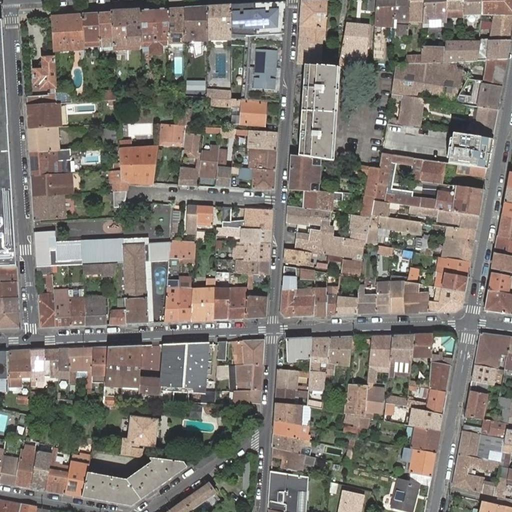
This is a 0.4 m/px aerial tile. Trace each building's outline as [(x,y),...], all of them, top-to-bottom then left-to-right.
[(299,37),(297,64),(307,65),(320,67),(321,43),(321,38),(325,38),(327,0),(314,0),(301,1),(299,37)] [(376,0),(368,0),(368,11),(376,12),(376,0)] [(376,0),(376,12),(375,26),(394,28),(394,19),(395,0),(376,0)] [(409,0),(395,0),(394,19),(398,20),(397,35),(408,36),(408,21),(409,0)] [(424,0),(409,0),(408,21),(420,22),(420,25),(423,25),(423,23),(424,0)] [(447,0),(424,0),(423,23),(446,23),(447,17),(447,0)] [(464,16),(463,0),(447,0),(447,17),(464,17),(464,16)] [(471,16),(482,15),(481,0),(463,0),(464,16),(471,16)] [(511,0),(481,0),(482,15),(494,16),(511,15),(511,0)] [(252,4),(231,6),(231,40),(231,47),(231,55),(231,70),(231,92),(231,99),(265,102),(280,102),(281,84),(283,58),(286,2),(269,3),(270,14),(262,14),(264,37),(254,37),(252,4)] [(269,3),(252,4),(254,37),(264,37),(262,14),(270,14),(269,3)] [(231,6),(208,7),(208,40),(208,46),(210,46),(210,40),(228,40),(228,48),(231,47),(231,40),(231,6)] [(208,7),(185,8),(185,41),(208,40),(208,7)] [(185,8),(169,9),(169,45),(171,45),(185,45),(185,41),(185,8)] [(169,9),(155,10),(156,55),(163,54),(162,45),(169,45),(169,9)] [(155,10),(141,11),(142,38),(141,45),(141,46),(150,46),(151,52),(151,55),(156,55),(155,10)] [(141,11),(126,12),(128,46),(141,45),(142,38),(141,11)] [(126,12),(111,13),(113,46),(113,47),(128,46),(126,12)] [(111,13),(98,14),(100,47),(101,51),(114,50),(113,47),(113,46),(111,13)] [(98,14),(82,15),(85,48),(100,47),(98,14)] [(82,15),(51,17),(53,51),(81,50),(85,49),(85,48),(82,15)] [(490,40),(511,41),(511,34),(511,15),(494,16),(490,39),(490,40)] [(0,267),(17,267),(1,21),(0,21),(0,267)] [(341,58),(338,68),(347,69),(348,59),(367,60),(367,57),(370,25),(347,23),(341,58)] [(445,50),(445,63),(486,61),(507,60),(511,41),(490,40),(490,39),(479,40),(479,42),(463,42),(446,41),(445,50)] [(422,55),(421,64),(445,63),(445,50),(422,49),(422,55)] [(407,56),(406,64),(421,64),(422,55),(407,56)] [(54,57),(43,58),(43,65),(40,65),(38,67),(38,70),(34,70),(35,85),(40,85),(41,90),(56,89),(54,57)] [(395,73),(392,94),(403,96),(425,99),(478,107),(498,110),(507,60),(486,61),(445,63),(421,64),(406,64),(396,65),(395,73)] [(301,157),(321,160),(330,162),(331,154),(331,149),(336,78),(337,68),(320,67),(307,65),(306,74),(301,148),(301,149),(301,157)] [(211,90),(210,98),(212,98),(231,99),(231,92),(211,90)] [(103,92),(103,101),(117,100),(116,91),(103,92)] [(63,93),(56,93),(56,95),(57,104),(61,104),(72,103),(72,99),(70,96),(67,94),(63,93)] [(403,96),(392,94),(391,100),(399,101),(399,99),(403,100),(400,122),(396,121),(396,120),(388,118),(388,120),(387,124),(399,126),(420,129),(425,99),(403,96)] [(43,96),(27,97),(27,105),(44,105),(52,104),(57,104),(56,95),(43,96)] [(265,102),(231,99),(212,98),(212,106),(233,108),(242,109),(241,116),(233,115),(232,124),(265,126),(266,104),(265,103),(265,102)] [(57,104),(52,104),(44,105),(27,105),(28,129),(58,127),(62,127),(61,104),(57,104)] [(492,139),(498,110),(478,107),(473,136),(492,139)] [(176,125),(185,126),(185,116),(176,116),(176,125)] [(176,125),(162,124),(159,141),(183,143),(184,134),(185,127),(185,126),(176,125)] [(58,135),(58,127),(28,129),(30,153),(59,151),(59,143),(48,144),(48,136),(58,135)] [(204,133),(205,128),(189,127),(185,127),(184,134),(186,135),(201,136),(201,133),(204,133)] [(116,129),(103,129),(103,144),(117,143),(116,129)] [(235,131),(227,130),(226,143),(234,144),(235,131)] [(277,150),(278,133),(249,131),(248,149),(253,149),(277,150)] [(491,150),(492,139),(473,136),(455,134),(453,133),(451,144),(448,163),(472,166),(487,169),(491,150)] [(48,144),(59,143),(58,135),(48,136),(48,144)] [(184,151),(199,153),(201,136),(186,135),(185,143),(184,151)] [(121,173),(122,183),(128,183),(153,184),(158,148),(159,145),(159,143),(156,143),(155,148),(131,149),(131,142),(119,142),(120,147),(121,170),(121,173)] [(119,148),(109,149),(109,159),(120,158),(119,148)] [(243,148),(234,148),(233,161),(232,167),(239,168),(240,168),(243,148)] [(275,171),(277,150),(253,149),(253,153),(257,153),(256,169),(275,171)] [(30,153),(32,177),(53,175),(63,175),(61,161),(70,160),(70,150),(59,151),(30,153)] [(219,158),(219,151),(215,151),(215,157),(201,156),(201,159),(199,176),(217,177),(219,158)] [(216,187),(224,188),(225,180),(227,160),(227,158),(228,152),(219,151),(219,158),(217,177),(216,187)] [(414,158),(382,154),(379,169),(374,198),(374,201),(399,204),(411,206),(420,207),(421,198),(387,193),(392,163),(397,164),(413,166),(414,158)] [(291,155),(289,190),(305,191),(319,192),(321,160),(301,157),(291,155)] [(179,185),(197,186),(199,176),(201,159),(198,158),(196,169),(181,167),(179,185)] [(444,163),(414,158),(413,166),(411,180),(440,184),(444,163)] [(374,198),(379,169),(356,165),(355,173),(369,175),(366,196),(374,198)] [(472,166),(459,165),(458,173),(486,177),(487,169),(472,166)] [(274,190),(275,171),(256,169),(254,169),(254,172),(253,189),(274,190)] [(114,192),(127,192),(128,183),(122,183),(121,173),(109,173),(110,183),(113,183),(113,192),(114,192)] [(32,177),(33,197),(64,195),(73,195),(72,174),(63,175),(53,175),(32,177)] [(482,198),(483,190),(458,187),(456,194),(457,194),(454,212),(479,216),(482,198)] [(305,191),(304,208),(331,212),(332,212),(333,201),(343,201),(343,193),(319,192),(305,191)] [(123,215),(124,215),(125,207),(126,202),(126,199),(127,192),(114,192),(113,192),(110,192),(110,200),(114,199),(115,215),(123,215)] [(457,194),(456,194),(451,193),(438,192),(438,200),(436,210),(454,212),(457,194)] [(371,218),(371,215),(374,201),(374,198),(366,196),(353,194),(351,215),(353,216),(371,218)] [(33,197),(34,221),(65,219),(64,195),(33,197)] [(438,200),(421,198),(420,207),(436,210),(438,200)] [(374,201),(371,215),(388,218),(390,207),(398,208),(399,204),(374,201)] [(511,204),(504,203),(502,214),(511,215),(511,204)] [(188,206),(186,235),(197,236),(197,234),(197,231),(197,230),(197,228),(197,225),(198,206),(188,206)] [(214,207),(198,206),(197,225),(213,226),(214,207)] [(366,243),(371,218),(353,216),(352,218),(350,231),(351,231),(352,231),(351,241),(332,239),(333,228),(329,227),(331,212),(304,208),(288,206),(287,223),(307,226),(309,226),(310,224),(322,226),(321,231),(309,230),(309,235),(298,234),(295,250),(318,254),(329,255),(343,257),(362,260),(365,243),(366,243)] [(476,231),(479,216),(454,212),(436,210),(420,207),(411,206),(410,213),(438,216),(437,220),(461,224),(461,229),(476,231)] [(231,208),(223,208),(223,223),(222,228),(231,228),(231,208)] [(273,210),(247,209),(246,229),(272,230),(273,210)] [(180,212),(173,212),(172,228),(177,228),(179,228),(180,212)] [(511,215),(502,214),(498,236),(511,238),(511,215)] [(388,218),(371,215),(371,218),(366,243),(375,245),(378,227),(419,233),(421,223),(421,222),(388,218)] [(272,230),(246,229),(242,229),(240,229),(239,229),(231,228),(222,228),(217,227),(216,233),(216,237),(242,238),(241,243),(271,244),(272,230)] [(476,231),(461,229),(455,228),(448,227),(443,258),(450,259),(470,263),(476,231)] [(177,228),(172,228),(172,231),(171,242),(171,243),(170,259),(177,259),(179,259),(195,259),(196,244),(175,242),(175,237),(176,237),(177,232),(177,228)] [(54,231),(35,233),(37,267),(52,266),(68,265),(83,265),(101,264),(117,263),(118,263),(124,263),(125,298),(118,299),(118,311),(111,311),(110,325),(108,325),(126,324),(149,323),(154,323),(154,322),(151,261),(169,260),(170,259),(171,243),(149,244),(145,244),(124,245),(124,241),(82,243),(83,259),(58,260),(57,250),(55,250),(54,231)] [(421,254),(431,256),(434,237),(424,235),(421,254)] [(495,253),(511,256),(511,238),(498,236),(495,253)] [(270,262),(271,244),(241,243),(240,242),(240,247),(232,247),(232,257),(244,257),(244,260),(270,262)] [(393,256),(393,249),(379,246),(378,253),(393,256)] [(285,250),(284,263),(314,268),(314,261),(311,260),(312,253),(295,250),(285,249),(285,250)] [(414,252),(393,249),(393,256),(412,261),(414,252)] [(417,269),(420,253),(414,252),(412,261),(411,268),(417,269)] [(511,256),(495,253),(492,268),(511,272),(511,271),(511,256)] [(468,278),(470,263),(450,259),(443,258),(440,257),(437,272),(468,278)] [(269,275),(270,262),(244,260),(241,260),(237,260),(237,263),(241,264),(241,274),(249,274),(269,275)] [(344,275),(360,277),(362,262),(347,260),(344,275)] [(115,276),(117,263),(101,264),(83,265),(84,278),(87,277),(87,274),(102,274),(102,277),(115,276)] [(231,273),(236,274),(241,274),(241,264),(237,263),(237,265),(231,265),(231,273)] [(53,275),(52,266),(37,267),(38,275),(41,275),(42,286),(46,286),(46,292),(48,295),(39,295),(41,328),(56,327),(54,294),(54,292),(53,275)] [(0,283),(18,282),(17,267),(0,267),(0,283)] [(284,275),(297,277),(297,269),(284,267),(284,275)] [(419,269),(417,269),(411,268),(409,280),(408,283),(416,284),(419,269)] [(315,280),(315,271),(301,269),(301,279),(315,280)] [(465,293),(468,278),(437,272),(435,272),(435,277),(437,277),(435,287),(465,293)] [(507,294),(511,277),(491,273),(488,291),(507,294)] [(268,284),(269,275),(249,274),(248,289),(246,319),(266,318),(268,293),(252,293),(253,284),(268,284)] [(179,281),(179,288),(190,288),(190,279),(180,278),(179,281)] [(408,283),(409,280),(402,279),(401,288),(392,287),(391,314),(404,314),(403,293),(405,283),(408,283)] [(215,289),(215,281),(207,280),(207,290),(209,290),(209,294),(210,299),(202,299),(196,300),(196,294),(197,292),(193,292),(191,321),(214,321),(215,289)] [(391,314),(392,287),(392,281),(377,281),(377,295),(377,314),(391,314)] [(0,298),(19,298),(18,282),(0,283),(0,298)] [(419,284),(416,284),(408,283),(405,283),(403,293),(404,314),(419,313),(419,284)] [(463,307),(465,293),(435,287),(419,284),(419,313),(456,312),(463,307)] [(285,317),(293,317),(295,296),(297,296),(297,290),(297,285),(283,286),(281,313),(285,317)] [(356,315),(377,314),(377,295),(364,295),(364,286),(359,286),(359,293),(358,299),(356,315)] [(293,317),(314,316),(315,295),(313,295),(313,290),(315,290),(315,287),(313,287),(313,290),(297,290),(297,296),(295,296),(293,317)] [(326,316),(336,316),(339,292),(339,287),(327,288),(327,290),(327,296),(328,296),(326,316)] [(167,288),(165,322),(177,322),(179,288),(167,288)] [(190,288),(179,288),(177,322),(191,321),(193,292),(193,288),(190,288)] [(228,320),(230,290),(215,289),(214,321),(228,320)] [(246,319),(248,289),(230,290),(228,320),(246,319)] [(84,290),(69,291),(71,327),(86,326),(85,298),(84,290)] [(314,316),(326,316),(328,296),(327,296),(327,290),(315,290),(313,290),(313,295),(315,295),(314,316)] [(71,327),(69,291),(54,292),(54,294),(56,327),(71,327)] [(511,294),(507,294),(488,291),(485,311),(509,315),(511,300),(511,294)] [(336,316),(356,315),(358,299),(342,298),(343,292),(339,292),(336,316)] [(86,326),(108,325),(106,297),(85,298),(86,326)] [(0,313),(20,313),(19,298),(0,298),(0,313)] [(0,329),(21,329),(20,313),(0,313),(0,329)] [(502,355),(507,356),(511,337),(482,334),(481,335),(475,365),(500,369),(500,364),(503,364),(503,362),(504,359),(501,359),(502,355)] [(414,335),(393,336),(390,368),(389,376),(393,376),(394,370),(410,372),(411,363),(412,357),(414,335)] [(432,335),(414,335),(412,357),(431,357),(432,335)] [(393,336),(373,337),(370,365),(387,367),(390,368),(393,336)] [(353,337),(330,338),(327,363),(326,373),(326,374),(330,375),(333,375),(334,365),(350,366),(353,337)] [(311,358),(309,372),(309,377),(308,388),(307,392),(318,393),(319,390),(325,391),(326,379),(326,374),(326,373),(320,372),(322,363),(327,363),(330,338),(313,339),(311,358)] [(302,358),(311,358),(313,339),(287,339),(287,362),(296,362),(296,359),(302,358)] [(243,341),(234,342),(235,366),(263,365),(265,341),(264,341),(243,341)] [(219,342),(217,360),(226,360),(227,342),(219,342)] [(140,378),(138,400),(144,400),(215,405),(216,392),(205,392),(209,343),(164,345),(161,380),(140,378)] [(143,346),(108,347),(105,380),(104,392),(104,397),(138,400),(140,378),(143,346)] [(108,347),(92,348),(92,372),(92,387),(96,387),(96,380),(105,380),(108,347)] [(92,348),(70,349),(69,372),(69,384),(76,384),(76,376),(76,371),(87,372),(87,377),(87,388),(89,388),(92,388),(92,387),(92,372),(92,348)] [(59,349),(45,350),(44,375),(58,375),(59,373),(59,349)] [(70,349),(59,349),(59,373),(69,372),(70,349)] [(10,351),(7,351),(8,388),(22,387),(22,377),(32,377),(32,350),(10,351)] [(45,350),(32,350),(32,377),(32,380),(31,385),(36,385),(36,380),(44,381),(44,375),(45,350)] [(0,391),(1,392),(8,393),(8,388),(7,351),(1,352),(0,351),(0,391)] [(432,354),(431,358),(431,363),(431,383),(410,379),(409,386),(417,387),(424,388),(427,389),(430,390),(446,392),(447,392),(452,367),(453,361),(453,358),(442,357),(443,352),(439,352),(438,355),(432,354)] [(234,391),(235,391),(248,391),(261,390),(263,365),(235,366),(234,366),(235,379),(233,379),(234,391)] [(498,387),(502,370),(500,369),(475,365),(472,381),(484,384),(484,383),(488,384),(498,387)] [(304,377),(305,372),(278,370),(276,389),(307,392),(308,388),(297,387),(298,377),(304,377)] [(484,384),(472,381),(471,391),(486,394),(488,384),(484,383),(484,384)] [(368,387),(365,417),(370,418),(370,412),(383,414),(386,389),(382,389),(382,392),(372,391),(373,388),(373,383),(368,383),(368,387)] [(349,394),(348,406),(347,414),(360,416),(365,417),(368,387),(353,386),(353,394),(349,394)] [(424,388),(422,398),(428,398),(427,403),(413,400),(413,397),(408,396),(408,399),(408,401),(408,402),(407,407),(442,414),(446,392),(430,390),(427,389),(424,388)] [(307,392),(276,389),(276,404),(293,406),(294,396),(307,397),(307,392)] [(235,391),(234,406),(245,407),(245,403),(260,404),(261,401),(261,390),(248,391),(235,391)] [(471,391),(466,417),(482,419),(486,394),(471,391)] [(387,396),(386,403),(393,405),(403,407),(407,407),(408,402),(396,400),(396,397),(387,396)] [(503,408),(510,410),(511,402),(511,400),(511,399),(505,399),(499,398),(497,407),(503,408)] [(345,405),(323,402),(323,409),(345,411),(345,405)] [(386,403),(385,421),(392,422),(393,405),(386,403)] [(300,425),(303,407),(293,406),(276,404),(274,421),(300,425)] [(247,405),(247,413),(255,414),(255,406),(247,405)] [(303,424),(310,424),(311,407),(306,407),(303,407),(300,425),(303,426),(303,424)] [(442,414),(407,407),(403,407),(402,410),(411,411),(410,417),(407,417),(405,425),(409,425),(440,431),(443,414),(442,414)] [(509,417),(510,410),(503,408),(501,423),(508,424),(509,417)] [(347,414),(344,413),(343,422),(359,425),(360,416),(347,414)] [(123,439),(121,455),(141,457),(142,449),(139,449),(140,446),(155,447),(158,420),(131,417),(128,416),(128,420),(130,420),(128,439),(123,439)] [(365,417),(360,416),(359,425),(357,435),(356,440),(361,441),(364,429),(368,430),(370,418),(365,417)] [(464,425),(463,431),(488,436),(490,436),(505,439),(507,429),(508,424),(501,423),(492,421),(484,420),(482,428),(464,425)] [(274,421),(274,434),(297,439),(300,425),(274,421)] [(357,435),(359,425),(343,422),(341,432),(351,434),(357,435)] [(303,426),(300,425),(297,439),(307,442),(310,442),(311,436),(308,435),(309,427),(303,426)] [(440,431),(412,426),(408,449),(436,454),(440,431)] [(484,455),(488,436),(463,431),(459,455),(495,462),(498,462),(500,463),(501,458),(484,455)] [(274,434),(273,448),(306,456),(307,447),(307,442),(297,439),(274,434)] [(353,452),(356,440),(357,435),(351,434),(347,450),(349,451),(353,452)] [(511,455),(511,451),(511,445),(504,444),(502,453),(511,455)] [(25,451),(23,451),(21,460),(17,486),(31,488),(37,453),(35,453),(36,447),(26,446),(25,451)] [(45,491),(65,495),(70,467),(63,466),(65,459),(57,457),(58,449),(54,448),(52,456),(45,491)] [(273,448),(272,457),(281,459),(279,467),(302,473),(304,464),(306,456),(273,448)] [(431,477),(436,454),(404,448),(402,461),(412,463),(409,481),(414,482),(416,473),(431,477)] [(351,467),(353,452),(349,451),(345,465),(351,467)] [(52,456),(37,453),(31,488),(45,491),(52,456)] [(511,455),(502,453),(501,458),(500,463),(500,467),(508,469),(511,455)] [(74,464),(89,467),(91,456),(81,454),(80,457),(75,456),(74,464)] [(496,468),(498,462),(495,462),(459,455),(456,472),(453,487),(482,493),(494,496),(497,484),(484,481),(485,478),(468,474),(470,465),(493,469),(494,467),(496,468)] [(314,466),(315,458),(306,456),(304,464),(314,466)] [(3,463),(0,479),(0,483),(17,486),(21,460),(4,457),(3,463)] [(127,480),(88,473),(83,497),(132,506),(187,467),(184,463),(150,459),(152,462),(127,480)] [(74,464),(68,495),(83,497),(88,473),(89,469),(89,467),(74,464)] [(510,469),(508,469),(500,467),(499,468),(497,484),(494,496),(504,498),(507,483),(510,472),(510,469)] [(304,511),(307,477),(271,472),(269,510),(277,511),(304,511)] [(430,486),(431,477),(416,473),(414,482),(420,484),(430,486)] [(414,482),(409,481),(399,478),(391,508),(406,511),(412,511),(420,484),(414,482)] [(332,482),(330,492),(336,493),(338,484),(332,482)] [(208,483),(169,511),(189,511),(216,494),(208,483)] [(338,511),(360,511),(364,497),(343,492),(338,511)] [(216,494),(189,511),(203,511),(220,500),(216,494)] [(19,511),(21,505),(0,501),(0,511),(19,511)] [(480,511),(511,511),(511,507),(483,502),(480,511)]
